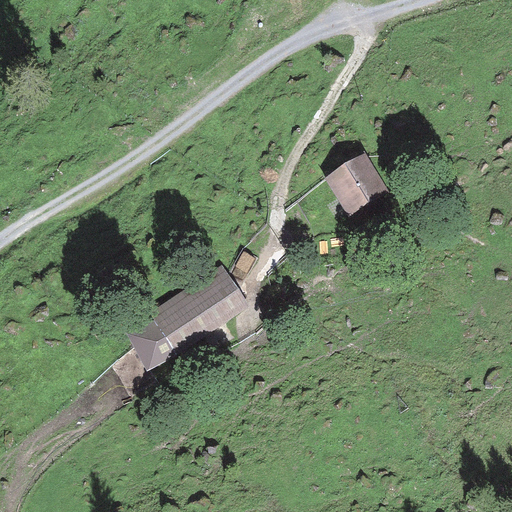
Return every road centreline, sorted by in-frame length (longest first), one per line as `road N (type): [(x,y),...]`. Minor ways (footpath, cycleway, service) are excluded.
road 1 (track): [(0,242),(163,140),(278,51),(321,28),(412,0)]
road 2 (track): [(361,16),(361,52),(291,158),(278,208),(289,238)]
